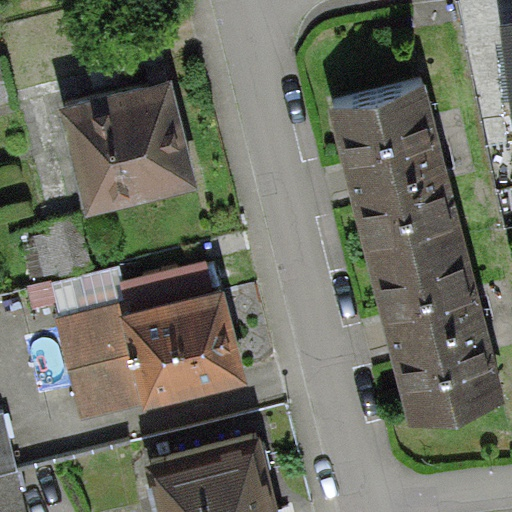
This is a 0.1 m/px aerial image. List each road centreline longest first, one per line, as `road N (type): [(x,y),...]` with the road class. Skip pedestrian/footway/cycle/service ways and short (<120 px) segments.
road 1 (residential): [(234,0),(359,502)]
road 2 (residential): [(359,502),(511,486)]
